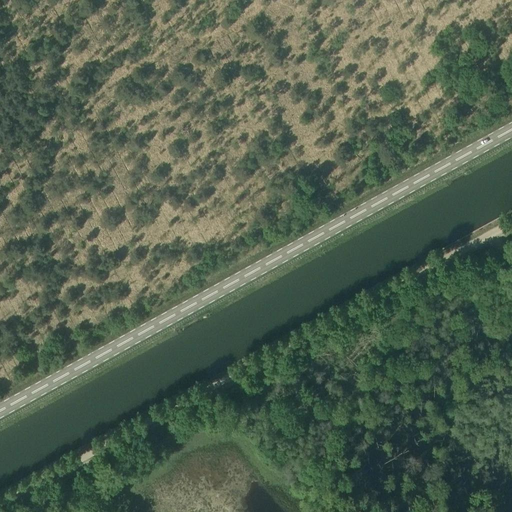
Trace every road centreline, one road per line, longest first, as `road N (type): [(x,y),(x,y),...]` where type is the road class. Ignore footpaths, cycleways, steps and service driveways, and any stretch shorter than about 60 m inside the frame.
road 1 (track): [(0,505),(511,222)]
road 2 (secondary): [(0,411),(511,130)]
